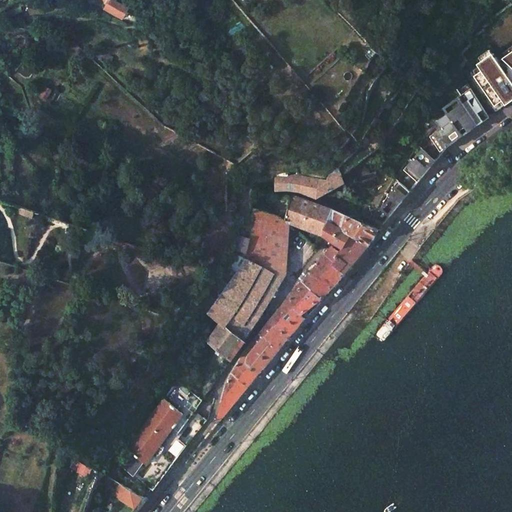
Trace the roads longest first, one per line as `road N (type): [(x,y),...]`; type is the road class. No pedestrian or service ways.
road 1 (tertiary): [(511,131),(418,210),(192,483)]
road 2 (residential): [(322,248),(223,381),(214,418),(176,469),(192,483)]
